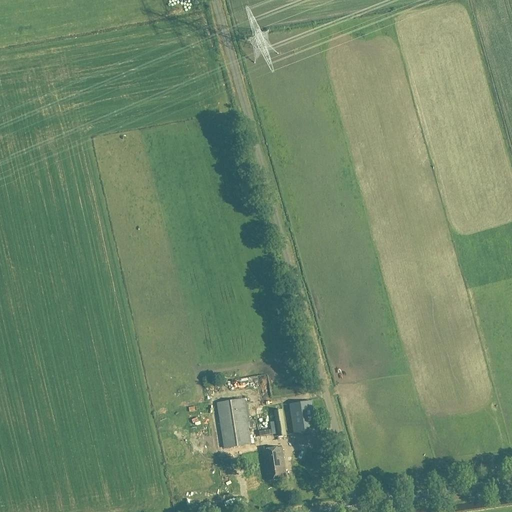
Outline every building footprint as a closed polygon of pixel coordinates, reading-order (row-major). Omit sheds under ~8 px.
[(257,378),(247,379),(248,386),(258,384),(257,378)] [(171,406),(169,393),(159,395),(160,408),(171,406)] [(243,400),(217,405),(224,449),(250,445),(243,400)] [(250,401),(251,411),(259,410),(258,400),(250,401)] [(289,405),(294,435),(316,432),(311,402),(289,405)] [(282,412),(273,413),(277,438),(286,436),(282,412)] [(276,434),(274,422),(269,422),(270,430),(258,431),(259,436),(276,434)] [(282,448),(261,451),(266,482),(286,479),(282,448)] [(347,506),(354,504),(352,495),(345,496),(347,506)]
